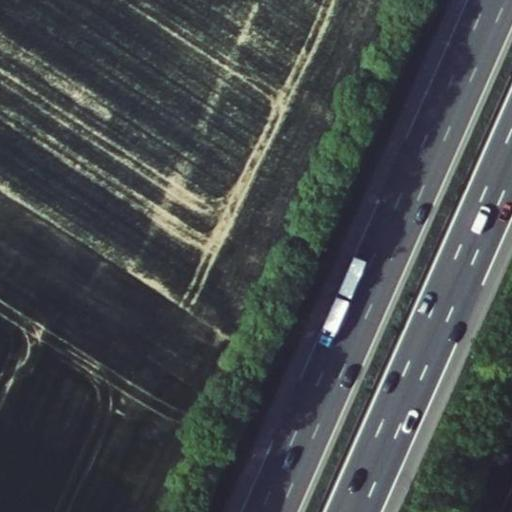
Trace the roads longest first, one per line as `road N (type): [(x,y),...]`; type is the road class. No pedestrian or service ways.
road 1 (motorway): [(496,0),(270,511)]
road 2 (motorway): [(353,511),(511,151)]
